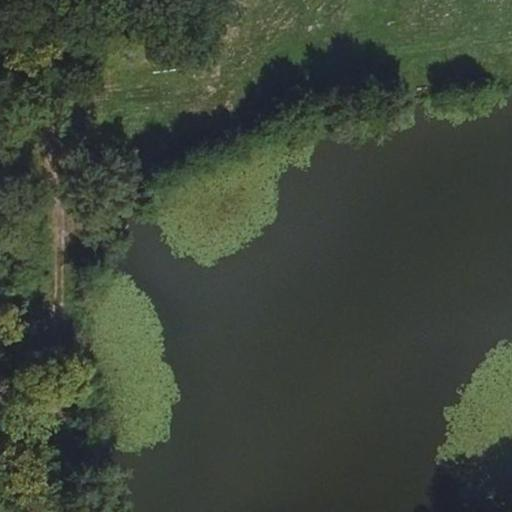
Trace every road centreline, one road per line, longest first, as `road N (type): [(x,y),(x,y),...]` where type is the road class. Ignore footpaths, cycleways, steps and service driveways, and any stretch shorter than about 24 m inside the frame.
road 1 (unknown): [(64,0),(82,104),(511,36)]
road 2 (unknown): [(82,104),(60,258),(63,511)]
